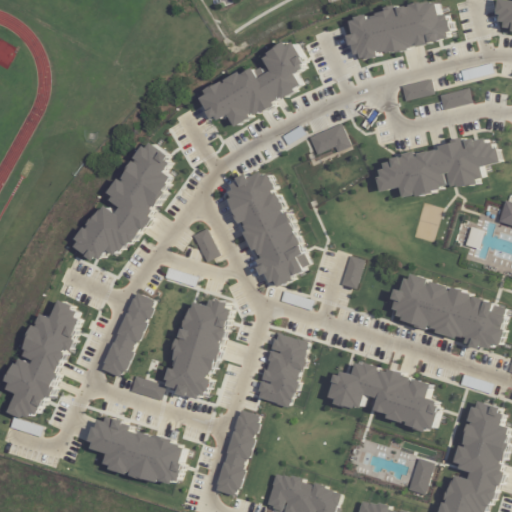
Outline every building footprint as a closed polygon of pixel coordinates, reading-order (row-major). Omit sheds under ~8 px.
[(501,0),(511,0),(511,34),(497,32),(501,0)] [(353,25),(439,2),(449,37),(363,62),(353,25)] [(203,93),(302,48),(319,88),(221,132),(203,93)] [(463,72),(494,64),(496,73),(465,81),(463,72)] [(431,80),(435,95),(407,102),(403,87),(431,80)] [(470,89),(473,104),(445,111),(442,96),(470,89)] [(310,138),(342,123),(351,144),(352,147),(338,153),(336,148),(318,156),(310,138)] [(302,127),(307,135),(289,147),(284,138),(302,127)] [(385,163),(393,200),(504,176),(496,138),(385,163)] [(148,144),(181,164),(112,266),(78,242),(148,144)] [(231,190),(269,172),(313,264),(275,283),(231,190)] [(511,229),(499,226),(507,200),(511,201),(511,229)] [(469,247),(482,249),(486,231),(473,229),(469,247)] [(208,230),(221,257),(208,263),(196,236),(208,230)] [(352,256),(367,261),(357,290),(343,285),(352,256)] [(170,268),(200,277),(196,288),(167,279),(170,268)] [(412,279),(508,308),(494,353),(398,324),(412,279)] [(288,291),(318,300),(315,311),(285,302),(288,291)] [(139,293),(158,302),(123,376),(105,368),(139,293)] [(199,296),(234,308),(207,402),(170,390),(199,296)] [(54,300),(89,314),(41,422),(8,407),(54,300)] [(277,330),(310,341),(290,405),(257,394),(277,330)] [(345,361),(443,392),(431,436),(333,405),(345,361)] [(465,376),(495,385),(492,396),(462,387),(465,376)] [(167,386),(162,401),(134,392),(139,377),(167,386)] [(443,511),(477,402),(511,413),(511,453),(494,511),(443,511)] [(243,410),(261,416),(259,422),(262,423),(258,435),(255,434),(254,437),(257,439),(251,459),(247,458),(244,468),(248,470),(241,490),(238,489),(236,495),(218,490),(220,484),(218,483),(220,478),(221,478),(224,468),(223,467),(224,462),(227,463),(230,453),(227,452),(229,447),(231,447),(234,437),(232,437),(234,431),(236,432),(237,428),(239,422),(237,421),(239,416),(241,416),(243,410)] [(105,417),(192,443),(179,485),(92,459),(105,417)] [(42,438),(45,428),(15,419),(12,428),(42,438)] [(420,460),(436,465),(427,496),(410,491),(420,460)] [(279,472),(346,494),(341,511),(277,511),(268,509),(279,472)] [(362,511),(365,500),(399,511),(362,511)]
